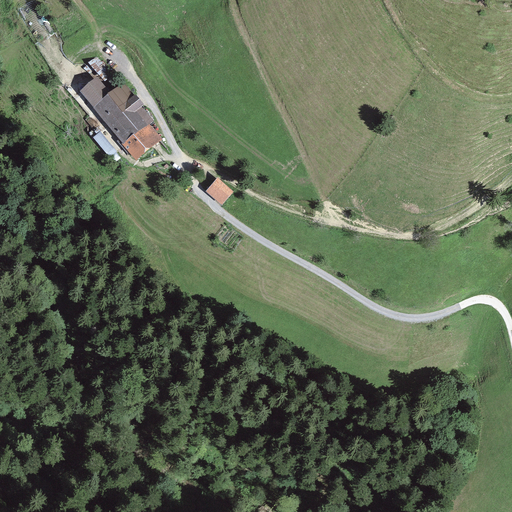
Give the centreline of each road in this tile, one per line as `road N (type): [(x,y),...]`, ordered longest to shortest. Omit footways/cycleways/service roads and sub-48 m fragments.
road 1 (track): [(106,44),(195,183),(232,220),(395,315),(427,317),(484,299),(503,309),(511,331)]
road 2 (track): [(183,162),(318,222),(415,236),(441,230),(511,181)]
road 3 (track): [(387,0),(439,75),(476,96),(511,96)]
